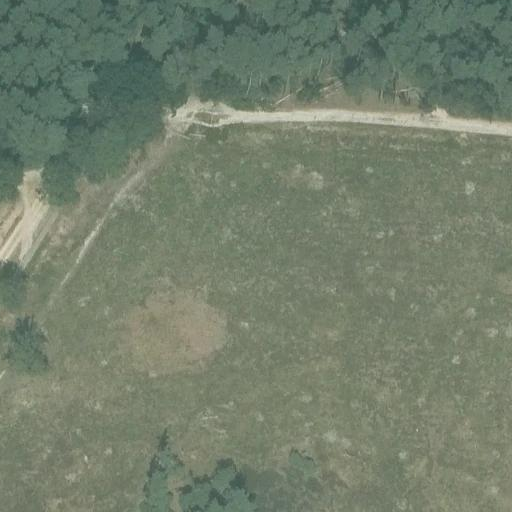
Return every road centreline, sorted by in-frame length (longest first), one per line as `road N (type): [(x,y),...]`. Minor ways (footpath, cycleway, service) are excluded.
road 1 (unknown): [(246,0),(189,152),(131,206),(0,410)]
road 2 (track): [(92,116),(367,118),(511,131)]
road 3 (track): [(166,0),(92,116)]
